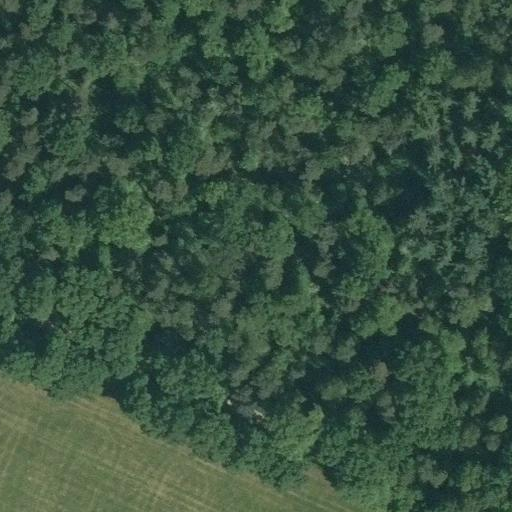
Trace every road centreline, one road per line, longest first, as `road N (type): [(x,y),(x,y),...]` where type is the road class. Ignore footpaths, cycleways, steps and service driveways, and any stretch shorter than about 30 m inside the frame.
road 1 (track): [(442,508),(0,308)]
road 2 (unknown): [(511,349),(442,508)]
